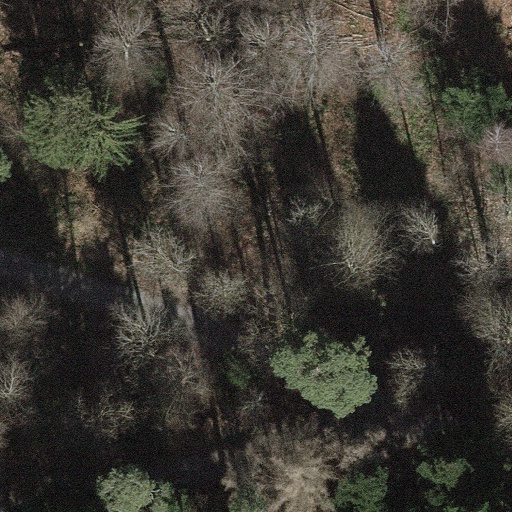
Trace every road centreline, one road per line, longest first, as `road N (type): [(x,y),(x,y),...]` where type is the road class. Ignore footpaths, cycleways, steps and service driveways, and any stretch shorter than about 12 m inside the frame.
road 1 (track): [(0,261),(117,297),(511,462)]
road 2 (track): [(32,511),(411,417)]
